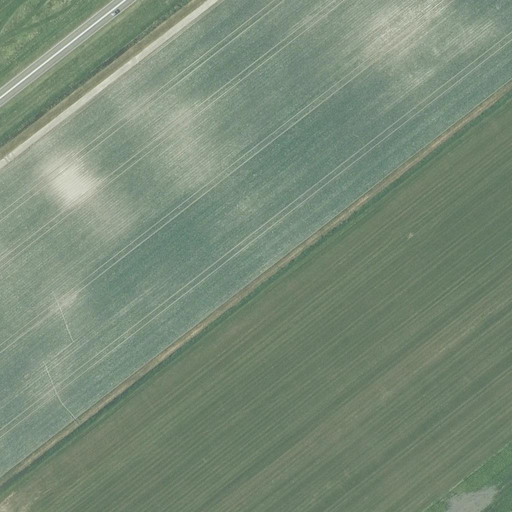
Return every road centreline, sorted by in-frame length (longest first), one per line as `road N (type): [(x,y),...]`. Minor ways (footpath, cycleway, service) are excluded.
road 1 (unclassified): [(0,165),(214,0)]
road 2 (trunk): [(0,95),(122,0)]
